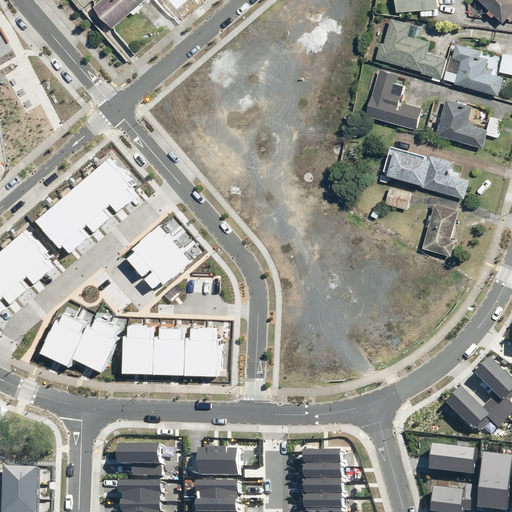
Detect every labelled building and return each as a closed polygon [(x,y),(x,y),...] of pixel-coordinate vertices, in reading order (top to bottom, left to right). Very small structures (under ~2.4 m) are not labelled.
[(30,0),(10,0),(7,2),(20,24),(38,12),(30,0)] [(149,0),(108,0),(100,8),(120,29),(149,0)] [(340,0),(305,0),(300,39),(334,43),(340,0)] [(400,0),(402,10),(444,7),(443,0),(400,0)] [(511,0),(486,0),(509,20),(511,16),(511,0)] [(386,40),(381,57),(446,75),(451,56),(434,51),(437,40),(412,33),(416,20),(396,15),(389,41),(386,40)] [(67,54),(51,67),(70,89),(104,60),(80,32),(62,47),(67,54)] [(268,37),(240,63),(263,88),(299,55),(278,33),(270,40),(268,37)] [(455,52),(448,80),(504,94),(509,75),(502,73),(489,70),(494,53),(484,51),(485,47),(461,41),(458,53),(455,52)] [(51,49),(45,42),(36,50),(42,57),(51,49)] [(502,73),(509,75),(511,76),(511,51),(508,51),(502,73)] [(297,63),(281,79),(293,92),(309,76),(297,63)] [(404,70),(384,65),(372,114),(422,126),(428,104),(406,99),(410,82),(402,80),(404,70)] [(236,80),(211,94),(234,135),(259,121),(236,80)] [(452,95),(441,133),(489,146),(492,134),(501,137),(506,117),(493,114),(490,124),(474,120),(479,103),(452,95)] [(203,96),(193,105),(207,121),(218,112),(203,96)] [(300,123),(308,125),(303,154),(331,159),(339,115),(312,110),(311,113),(302,111),(300,123)] [(194,114),(181,121),(186,129),(172,136),(189,169),(215,156),(194,114)] [(457,158),(402,145),(394,177),(469,194),(473,177),(454,172),(457,158)] [(252,164),(243,165),(250,200),(261,199),(261,202),(274,200),(272,191),(282,189),(280,180),(286,179),(283,162),(276,163),(275,158),(265,159),(264,155),(251,157),(252,164)] [(128,187),(106,160),(95,170),(125,205),(133,197),(126,189),(128,187)] [(95,170),(83,180),(105,206),(109,202),(117,212),(125,205),(95,170)] [(190,187),(177,173),(157,193),(169,206),(190,187)] [(83,180),(71,191),(101,225),(109,217),(101,208),(105,206),(83,180)] [(418,191),(393,186),(390,203),(414,208),(418,191)] [(101,225),(71,191),(59,201),(82,227),(85,224),(92,232),(101,225)] [(464,205),(440,199),(428,246),(455,253),(459,239),(455,238),(464,205)] [(59,201),(47,211),(78,246),(86,238),(78,229),(82,227),(59,201)] [(47,211),(36,221),(58,248),(62,245),(69,253),(78,246),(47,211)] [(336,234),(330,239),(336,246),(331,249),(340,260),(344,257),(350,265),(379,242),(372,232),(376,229),(368,220),(364,223),(358,216),(347,225),(343,220),(332,228),(336,234)] [(202,228),(196,228),(195,274),(222,274),(223,230),(218,230),(219,222),(202,221),(202,228)] [(169,238),(159,226),(133,248),(136,251),(127,259),(134,268),(169,238)] [(45,259),(22,233),(11,242),(42,277),(50,270),(43,261),(45,259)] [(297,237),(249,235),(248,265),(296,267),(297,237)] [(152,271),(178,248),(169,238),(134,268),(142,276),(150,269),(152,271)] [(11,242),(0,251),(0,253),(22,278),(25,275),(33,284),(42,277),(11,242)] [(160,280),(163,283),(189,261),(178,248),(152,271),(153,273),(145,280),(152,288),(160,280)] [(382,261),(373,251),(352,269),(361,279),(382,261)] [(0,253),(0,276),(18,297),(26,290),(18,281),(22,278),(0,253)] [(409,265),(399,265),(401,294),(438,292),(438,281),(446,280),(445,264),(436,265),(436,261),(415,262),(415,264),(409,264),(409,265)] [(18,297),(0,276),(0,297),(1,296),(9,304),(18,297)] [(263,290),(242,290),(241,307),(284,307),(284,281),(263,281),(263,290)] [(135,285),(118,284),(118,293),(134,294),(135,285)] [(192,288),(169,287),(169,295),(192,296),(192,288)] [(404,298),(384,315),(397,331),(417,314),(404,298)] [(54,361),(73,320),(63,314),(58,324),(54,322),(39,353),(54,361)] [(260,316),(222,315),(221,345),(260,345),(260,316)] [(334,328),(341,355),(380,345),(377,337),(386,335),(381,319),(374,321),(373,317),(334,328)] [(83,324),(73,320),(54,361),(67,367),(71,358),(82,336),(78,334),(83,324)] [(87,366),(106,325),(95,320),(91,329),(87,327),(82,336),(71,358),(87,366)] [(276,330),(271,330),(270,361),(309,361),(310,331),(291,330),(292,322),(276,322),(276,330)] [(116,329),(106,325),(87,366),(100,372),(115,341),(111,339),(116,329)] [(140,374),(141,328),(127,328),(127,337),(123,337),(122,374),(140,374)] [(154,328),(141,328),(140,374),(157,375),(158,339),(154,339),(154,328)] [(169,375),(170,329),(158,329),(158,339),(157,375),(169,375)] [(181,329),(170,329),(169,375),(184,375),(185,340),(181,340),(181,329)] [(185,340),(184,375),(201,376),(202,341),(202,330),(190,330),(190,341),(185,340)] [(216,376),(217,342),(213,341),(213,331),(202,330),(202,341),(201,376),(216,376)] [(511,375),(491,356),(475,373),(497,394),(486,405),(462,382),(443,402),(475,432),(490,416),(503,427),(511,417),(511,400),(511,399),(511,397),(511,375)] [(134,475),(162,475),(163,444),(119,444),(118,463),(134,463),(134,475)] [(431,472),(474,476),(477,448),(433,444),(431,472)] [(200,448),(200,475),(242,475),(243,449),(200,448)] [(305,450),(304,465),(342,465),(342,451),(305,450)] [(477,504),(511,507),(511,454),(483,451),(477,504)] [(43,511),(44,465),(9,464),(8,511),(43,511)] [(304,465),(304,479),(342,480),(342,465),(304,465)] [(286,475),(250,474),(249,502),(286,504),(286,475)] [(236,480),(196,479),(195,498),(235,499),(236,480)] [(304,479),(304,493),(342,494),(342,480),(304,479)] [(116,511),(159,511),(160,481),(118,480),(116,511)] [(435,486),(432,511),(442,511),(465,511),(468,490),(435,486)] [(304,493),(303,507),(341,508),(342,494),(304,493)] [(235,511),(235,499),(195,498),(195,511),(211,511),(235,511)]
